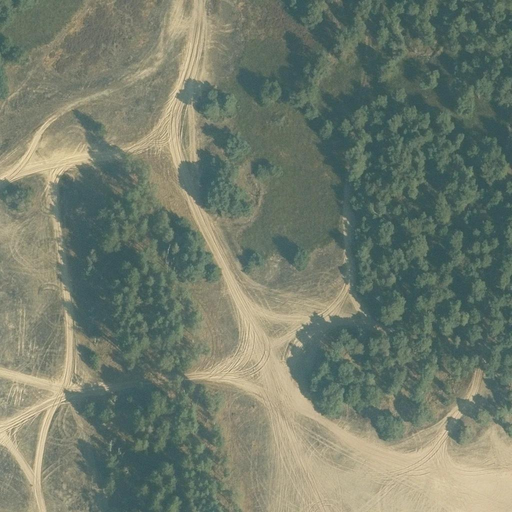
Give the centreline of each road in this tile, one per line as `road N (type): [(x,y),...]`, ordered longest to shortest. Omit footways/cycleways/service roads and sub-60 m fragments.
road 1 (track): [(486,343),(397,339),(357,317),(351,176),(376,0)]
road 2 (track): [(202,0),(186,148),(274,392)]
road 3 (track): [(357,317),(301,324),(274,392),(291,511)]
road 4 (track): [(511,354),(486,343),(511,128)]
